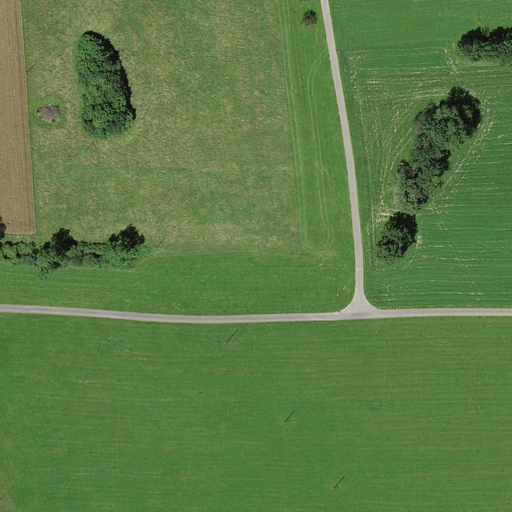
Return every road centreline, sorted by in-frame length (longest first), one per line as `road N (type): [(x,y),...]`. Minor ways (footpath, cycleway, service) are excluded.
road 1 (track): [(511,311),(190,320),(0,307)]
road 2 (track): [(325,0),(350,162),(359,314)]
